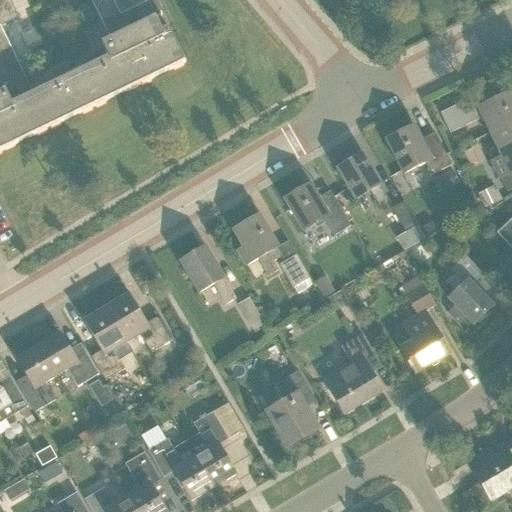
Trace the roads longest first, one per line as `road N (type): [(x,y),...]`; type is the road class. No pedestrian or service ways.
road 1 (unclassified): [(0,319),(354,103)]
road 2 (unclassified): [(354,103),(511,24)]
road 3 (unclassified): [(403,461),(511,367)]
road 4 (unclassified): [(354,103),(282,0)]
